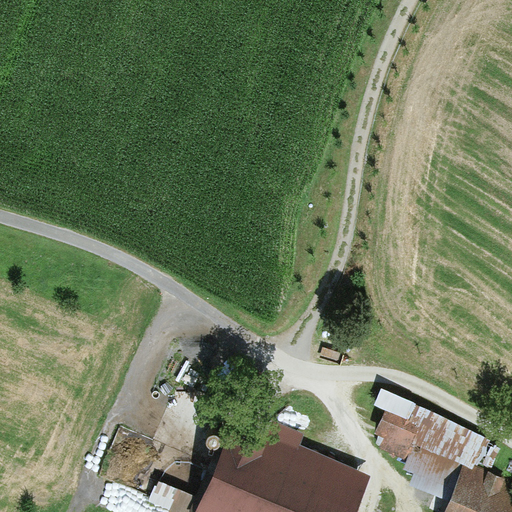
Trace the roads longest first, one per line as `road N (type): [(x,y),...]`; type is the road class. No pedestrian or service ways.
road 1 (track): [(511,446),(387,380),(334,382),(283,365),(87,247),(0,218)]
road 2 (track): [(283,365),(323,294),(371,90),(414,0)]
